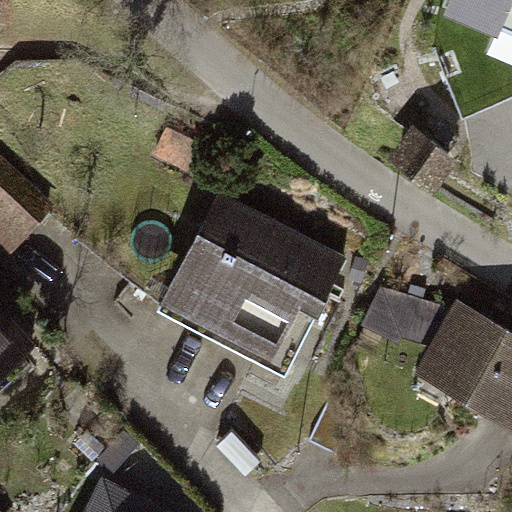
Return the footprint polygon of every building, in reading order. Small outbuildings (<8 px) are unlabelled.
[(511,0),(456,0),(448,15),(511,49),(511,0)] [(0,188),(0,268),(40,234),(0,188)] [(353,265),(220,189),(162,289),(296,365),(353,265)] [(369,315),(431,344),(456,292),(394,263),(369,315)] [(511,328),(469,308),(429,391),(511,430),(511,328)] [(0,404),(47,365),(0,309),(0,404)] [(193,511),(113,473),(94,511),(193,511)]
